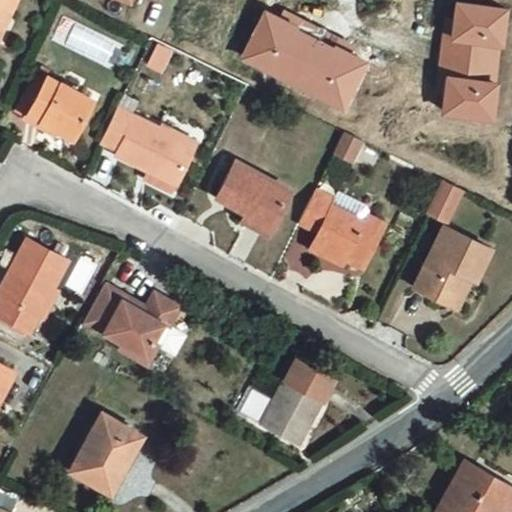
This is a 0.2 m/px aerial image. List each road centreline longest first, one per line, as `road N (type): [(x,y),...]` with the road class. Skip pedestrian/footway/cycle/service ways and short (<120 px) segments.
road 1 (residential): [(0,204),(46,183),(404,366),(443,394)]
road 2 (tertiary): [(252,511),(443,394)]
